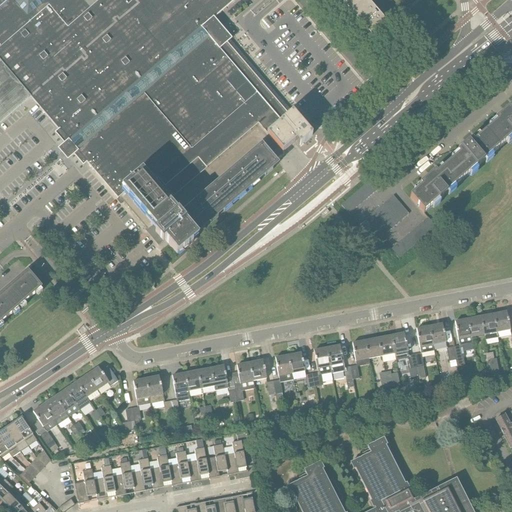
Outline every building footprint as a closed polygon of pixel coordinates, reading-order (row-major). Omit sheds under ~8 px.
[(236,198),(278,162),(262,144),(179,216),(152,184),(158,179),(174,197),(208,168),(258,125),(259,125),(269,138),(283,154),(297,142),(301,146),(310,138),(293,117),(291,115),(289,116),(224,41),(220,38),(217,36),(218,31),(217,26),(216,22),(214,20),(214,19),(234,0),(186,0),(181,5),(177,0),(0,0),(0,125),(11,116),(19,108),(31,98),(37,105),(32,109),(45,124),(50,119),(59,130),(57,132),(57,134),(64,142),(66,142),(68,141),(78,152),(76,154),(76,156),(83,164),(85,164),(87,163),(118,199),(120,198),(147,230),(145,231),(147,234),(149,232),(159,244),(158,246),(165,241),(176,254),(197,236),(195,233),(236,198)] [(339,0),(350,12),(374,41),(390,28),(366,0),(339,0)] [(499,149),(511,138),(511,110),(511,111),(510,109),(495,122),(496,124),(485,133),(474,143),(472,141),(465,147),(457,154),(459,156),(448,166),(437,175),(435,173),(420,186),(422,188),(410,198),(424,214),(443,198),(461,182),(480,166),(499,149)] [(392,177),(397,173),(389,164),(385,168),(392,177)] [(388,181),(392,177),(385,168),(380,172),(388,181)] [(383,185),(388,181),(380,172),(375,176),(383,185)] [(378,190),(383,185),(375,176),(370,180),(378,190)] [(373,194),(378,190),(370,180),(365,185),(373,194)] [(368,198),(373,194),(365,185),(361,189),(368,198)] [(364,202),(368,198),(361,189),(356,193),(364,202)] [(359,206),(364,202),(356,193),(351,197),(359,206)] [(397,209),(401,205),(393,196),(389,200),(397,209)] [(354,210),(359,206),(351,197),(346,201),(354,210)] [(392,213),(397,209),(389,200),(384,204),(392,213)] [(346,201),(341,205),(349,214),(354,210),(346,201)] [(387,217),(392,213),(384,204),(379,208),(387,217)] [(404,218),(409,214),(401,205),(397,209),(404,218)] [(383,221),(387,217),(379,208),(375,212),(383,221)] [(400,222),(404,218),(397,209),(392,213),(400,222)] [(378,225),(383,221),(375,212),(370,216),(378,225)] [(395,226),(400,222),(392,213),(387,217),(395,226)] [(373,229),(378,225),(370,216),(365,220),(373,229)] [(390,230),(395,226),(387,217),(383,221),(390,230)] [(431,231),(436,227),(428,218),(423,222),(431,231)] [(386,234),(390,230),(383,221),(378,225),(386,234)] [(427,235),(431,231),(423,222),(419,226),(427,235)] [(381,238),(386,234),(378,225),(373,229),(381,238)] [(422,239),(427,235),(419,226),(414,230),(422,239)] [(417,243),(422,239),(414,230),(410,234),(417,243)] [(413,247),(417,243),(410,234),(405,238),(413,247)] [(408,251),(413,247),(405,238),(400,242),(408,251)] [(403,255),(408,251),(400,242),(396,246),(403,255)] [(399,259),(403,255),(396,246),(391,250),(399,259)] [(0,324),(19,308),(42,288),(28,271),(28,272),(0,295),(0,324)] [(494,315),(498,334),(511,331),(508,319),(507,313),(494,315)] [(485,336),(498,334),(494,315),(481,318),(485,336)] [(472,339),(485,336),(481,318),(468,320),(472,339)] [(459,341),(460,347),(473,344),(472,339),(468,320),(455,323),(456,329),(458,341),(459,341)] [(430,328),(433,346),(446,344),(444,332),(443,325),(430,328)] [(418,337),(421,354),(422,354),(422,355),(434,352),(433,346),(430,328),(417,330),(418,337)] [(392,337),(395,355),(408,353),(406,341),(404,334),(392,337)] [(382,358),(395,355),(392,337),(379,339),(382,358)] [(369,360),(382,358),(379,339),(366,342),(369,360)] [(356,363),(369,360),(366,342),(353,344),(354,351),(356,363)] [(327,349),(330,368),(344,365),(342,353),(341,353),(340,346),(327,349)] [(462,359),(460,347),(453,348),(456,361),(462,360),(462,359)] [(453,348),(447,349),(449,362),(456,361),(453,348)] [(318,370),(318,374),(319,376),(321,375),(332,373),(330,368),(327,349),(314,352),(315,358),(317,370),(318,370)] [(288,356),(292,375),(306,372),(303,361),(301,354),(288,356)] [(415,355),(418,368),(424,367),(422,355),(422,354),(421,354),(415,355)] [(415,355),(408,357),(411,370),(418,368),(415,355)] [(274,382),(276,395),(283,394),(281,383),(293,381),(292,375),(288,356),(275,359),(277,366),(276,366),(279,377),(280,381),(274,382)] [(250,364),(253,382),(267,380),(265,368),(264,368),(263,361),(250,364)] [(492,377),(499,376),(497,361),(495,361),(489,362),(492,377)] [(240,385),(253,382),(250,364),(237,366),(238,373),(240,385)] [(353,381),(360,379),(357,366),(350,368),(353,381)] [(111,387),(118,382),(108,367),(101,372),(99,368),(88,376),(98,391),(109,384),(111,387)] [(215,392),(229,389),(225,373),(224,367),(211,369),(214,388),(215,392)] [(344,369),(346,382),(353,381),(350,368),(344,369)] [(202,390),(214,388),(211,369),(198,372),(202,390)] [(189,393),(202,390),(198,372),(185,374),(189,393)] [(388,389),(394,387),(391,375),(391,372),(385,373),(388,389)] [(382,390),(388,389),(385,373),(379,374),(382,390)] [(176,395),(189,393),(185,374),(172,377),(174,383),(173,383),(176,395)] [(312,375),(314,388),(321,386),(319,376),(318,374),(312,375)] [(312,375),(305,376),(308,389),(314,388),(312,375)] [(87,399),(98,391),(88,376),(77,383),(87,399)] [(146,380),(151,404),(165,401),(161,384),(159,377),(146,380)] [(138,407),(151,404),(146,380),(133,382),(135,389),(134,389),(138,407)] [(354,388),(353,381),(346,382),(348,389),(354,388)] [(274,382),(267,383),(269,396),(276,395),(274,382)] [(77,406),(87,399),(77,383),(66,390),(77,406)] [(242,388),(235,389),(238,402),(244,401),(242,388)] [(235,389),(228,391),(231,404),(238,402),(235,389)] [(80,411),(77,406),(66,390),(55,398),(69,418),(80,411)] [(58,426),(69,418),(55,398),(44,405),(58,426)] [(173,415),(180,414),(177,401),(171,402),(173,415)] [(167,416),(173,415),(171,402),(164,403),(167,416)] [(48,433),(58,426),(44,405),(33,413),(37,418),(38,421),(30,426),(37,436),(40,435),(47,446),(53,441),(48,433)] [(101,418),(105,415),(101,408),(96,411),(101,418)] [(139,421),(141,421),(139,408),(132,409),(135,426),(140,425),(139,421)] [(136,430),(135,426),(132,409),(125,411),(128,422),(121,424),(126,432),(129,431),(136,430)] [(96,421),(101,418),(96,411),(91,414),(96,421)] [(511,425),(510,426),(508,422),(511,419),(511,411),(505,415),(496,420),(511,449),(511,448),(511,425)] [(13,427),(24,444),(34,437),(22,420),(22,421),(15,426),(14,425),(14,426),(13,427)] [(75,426),(79,433),(81,435),(84,432),(83,430),(79,423),(75,426)] [(74,436),(79,433),(75,426),(69,429),(74,436)] [(16,450),(24,444),(13,427),(6,431),(6,432),(4,433),(16,450)] [(0,443),(8,455),(16,450),(4,433),(0,435),(0,443)] [(409,491),(410,491),(407,483),(405,484),(386,446),(388,445),(384,438),(367,447),(370,453),(350,463),(354,471),(355,470),(371,501),(370,502),(374,510),(369,511),(343,511),(339,502),(343,500),(333,480),(329,482),(323,470),(324,469),(321,462),(304,471),(307,477),(287,487),(291,494),(292,494),(298,506),(294,508),(296,511),(473,511),(457,479),(451,482),(414,501),(409,491)] [(225,456),(227,471),(228,477),(239,475),(238,469),(246,467),(242,442),(232,444),(234,455),(225,456)] [(0,457),(1,460),(8,455),(0,443),(0,457)] [(200,476),(208,474),(206,460),(203,444),(197,446),(198,450),(195,451),(197,462),(188,463),(190,478),(191,484),(201,482),(200,476)] [(219,472),(227,471),(225,456),(223,445),(221,446),(215,447),(214,447),(216,458),(206,460),(208,474),(210,480),(220,478),(219,472)] [(163,483),(171,481),(169,467),(167,456),(165,456),(164,450),(158,451),(159,457),(157,458),(160,469),(150,470),(153,485),(154,491),(164,489),(163,483)] [(36,459),(45,467),(51,461),(44,451),(36,459)] [(182,480),(190,478),(188,463),(186,452),(184,453),(178,454),(176,454),(178,465),(169,467),(171,481),(172,487),(183,485),(182,480)] [(31,465),(40,473),(45,467),(36,459),(31,465)] [(144,487),(153,485),(150,470),(148,459),(139,461),(141,472),(132,474),(134,489),(135,494),(145,492),(144,487)] [(107,494),(115,492),(113,478),(111,467),(110,467),(109,462),(101,464),(104,479),(94,481),(93,481),(96,496),(98,501),(108,499),(107,494)] [(126,490),(134,489),(132,474),(130,463),(127,463),(122,465),(120,465),(122,476),(113,478),(115,492),(116,498),(127,496),(126,490)] [(40,473),(31,465),(25,471),(34,479),(40,473)] [(88,497),(96,496),(93,481),(94,481),(92,470),(86,471),(83,472),(85,483),(75,485),(79,505),(89,503),(88,497)] [(34,479),(25,471),(19,477),(28,485),(29,485),(34,479)] [(0,494),(11,486),(5,480),(0,475),(0,494)] [(0,498),(5,504),(8,507),(21,496),(14,488),(11,486),(0,494),(0,498)] [(13,511),(27,511),(32,508),(29,505),(21,496),(8,507),(13,511)] [(233,504),(235,511),(254,511),(253,500),(244,502),(243,496),(232,498),(233,504)] [(235,511),(233,504),(225,505),(224,500),(214,502),(215,507),(215,511),(235,511)] [(215,511),(215,507),(206,509),(205,503),(195,505),(196,511),(215,511)]
